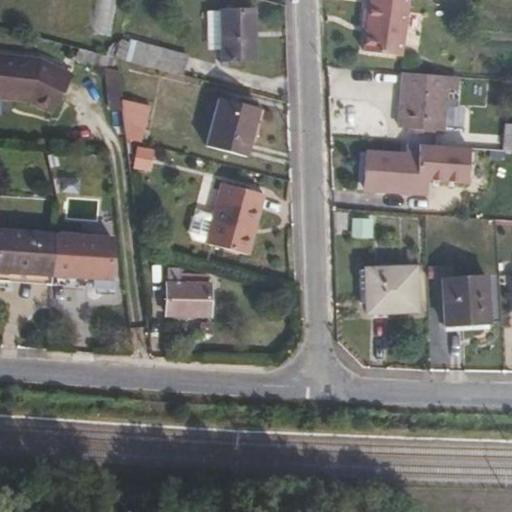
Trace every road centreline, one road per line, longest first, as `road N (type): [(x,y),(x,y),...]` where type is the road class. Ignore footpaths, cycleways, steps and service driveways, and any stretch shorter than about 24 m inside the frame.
road 1 (residential): [(308,0),(319,390)]
road 2 (residential): [(0,367),(319,390)]
road 3 (residential): [(319,390),(511,396)]
